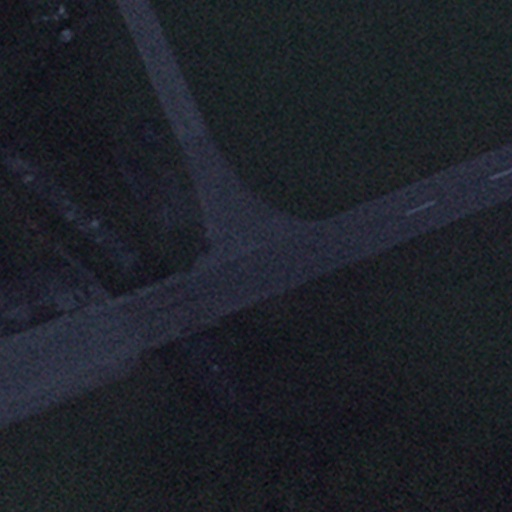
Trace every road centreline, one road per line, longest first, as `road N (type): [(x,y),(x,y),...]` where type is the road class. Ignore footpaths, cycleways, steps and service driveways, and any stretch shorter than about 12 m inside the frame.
road 1 (unclassified): [(133,0),(256,273)]
road 2 (tertiary): [(511,167),(256,273)]
road 3 (tertiary): [(256,273),(0,374)]
